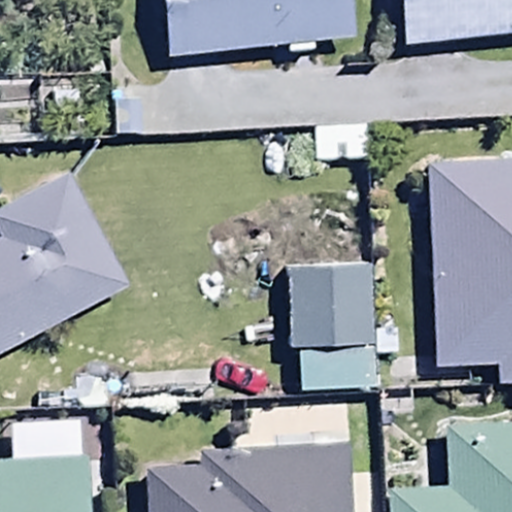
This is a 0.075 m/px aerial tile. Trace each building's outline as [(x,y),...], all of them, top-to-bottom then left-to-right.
[(157,0),(165,68),(351,48),(346,0),(157,0)] [(511,0),(395,0),(402,56),(511,43),(511,0)] [(311,134),(312,170),(368,170),(367,133),(311,134)] [(511,167),(424,171),(432,380),(495,377),(496,395),(511,393),(511,167)] [(0,359),(124,294),(67,188),(0,223),(0,359)] [(297,359),(299,401),(371,399),(368,278),(284,280),(287,359),(297,359)] [(446,498),(388,500),(388,511),(511,511),(511,435),(443,438),(446,498)] [(198,478),(145,480),(146,511),(342,511),(341,460),(197,463),(198,478)] [(0,511),(85,511),(83,467),(0,472),(0,511)]
